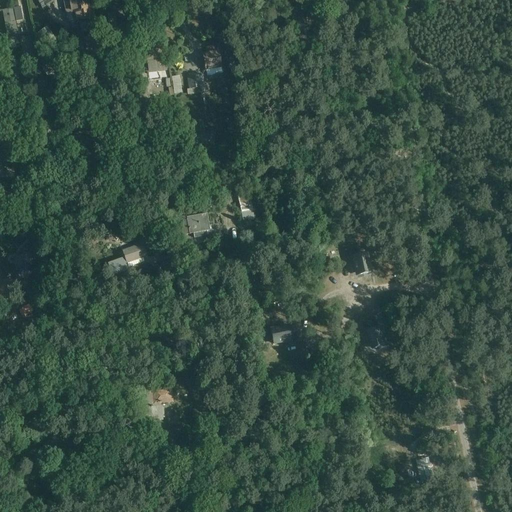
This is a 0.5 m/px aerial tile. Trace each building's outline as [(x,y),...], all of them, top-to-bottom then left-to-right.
[(89,19),(90,19),(86,0),(66,0),(69,13),(73,12),(74,21),(89,18),(89,19)] [(130,0),(133,13),(145,10),(142,0),(130,0)] [(107,7),(109,29),(117,29),(115,17),(123,16),(122,5),(109,7),(107,7)] [(292,28),(306,27),(304,5),(288,6),(289,12),(291,12),(292,28)] [(15,43),(20,43),(13,8),(2,10),(9,41),(14,40),(15,43)] [(31,19),(34,31),(37,31),(37,30),(42,28),(40,17),(31,19)] [(87,20),(79,22),(81,32),(97,28),(95,19),(87,20)] [(98,32),(82,35),(88,61),(103,57),(98,32)] [(27,40),(21,41),(24,57),(30,56),(27,40)] [(108,42),(110,57),(114,56),(114,57),(120,57),(118,41),(108,42)] [(148,74),(166,72),(166,60),(164,60),(163,51),(157,51),(157,43),(142,44),(144,62),(147,62),(148,74)] [(221,68),(222,68),(218,50),(215,51),(214,46),(206,48),(207,53),(202,54),(206,76),(222,72),(221,68)] [(41,67),(47,75),(52,71),(53,72),(56,69),(53,65),(51,67),(46,62),(41,67)] [(92,68),(91,64),(87,65),(86,63),(78,65),(79,71),(92,68)] [(206,92),(203,75),(200,75),(200,73),(188,74),(188,77),(187,77),(188,90),(186,90),(187,95),(206,92)] [(182,92),(179,76),(171,77),(174,91),(175,91),(176,97),(182,92)] [(37,109),(49,106),(44,82),(33,85),(37,109)] [(232,124),(239,122),(238,114),(230,116),(232,124)] [(45,128),(42,116),(36,117),(36,121),(38,129),(45,128)] [(38,129),(36,121),(25,123),(27,133),(39,131),(38,129)] [(0,167),(12,168),(13,154),(16,154),(16,142),(0,141),(0,167)] [(246,152),(241,149),(237,155),(242,159),(246,152)] [(25,182),(13,181),(13,193),(25,193),(25,182)] [(254,218),(249,193),(237,196),(239,202),(234,203),(236,210),(240,209),(242,221),(254,218)] [(194,239),(216,235),(215,225),(209,226),(207,215),(186,218),(186,217),(179,218),(182,236),(193,234),(194,239)] [(128,268),(144,262),(143,259),(147,257),(143,244),(122,251),(126,265),(127,264),(128,268)] [(14,256),(17,275),(30,273),(27,254),(14,256)] [(355,277),(371,273),(366,254),(351,258),(355,277)] [(162,263),(165,276),(177,273),(173,259),(162,263)] [(234,265),(208,270),(211,282),(237,277),(234,265)] [(61,306),(69,304),(66,287),(57,288),(59,297),(56,298),(58,303),(60,303),(61,306)] [(21,307),(24,316),(32,314),(31,312),(33,311),(31,307),(30,307),(29,305),(21,307)] [(273,346),(294,342),(291,326),(270,330),(273,346)] [(368,330),(373,350),(386,347),(382,328),(368,330)] [(53,377),(53,386),(70,386),(70,378),(53,377)] [(160,405),(173,404),(171,389),(162,390),(162,387),(151,389),(151,391),(144,392),(143,383),(127,384),(129,398),(142,397),(142,399),(137,399),(138,406),(140,406),(140,409),(136,409),(137,416),(143,416),(144,424),(162,422),(162,419),(164,419),(163,408),(161,409),(161,407),(160,407),(160,405)] [(41,394),(58,419),(66,413),(63,409),(64,408),(61,402),(63,401),(53,386),(41,394)] [(54,459),(60,446),(73,452),(78,442),(52,429),(40,452),(54,459)] [(47,474),(54,459),(40,452),(19,442),(12,458),(25,464),(24,467),(33,471),(35,468),(47,474)] [(416,460),(417,480),(429,480),(429,460),(416,460)]
